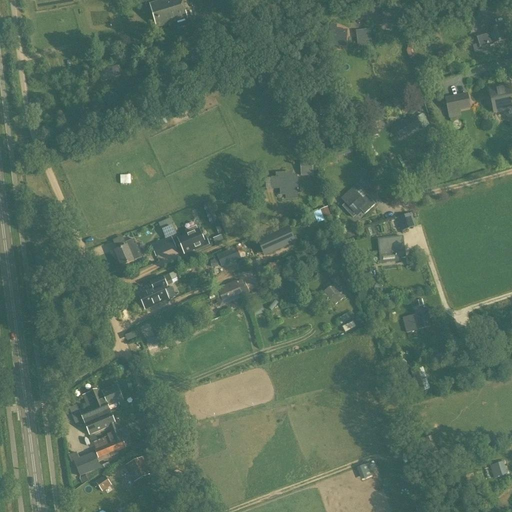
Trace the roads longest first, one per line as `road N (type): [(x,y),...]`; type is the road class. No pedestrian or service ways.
road 1 (track): [(191,511),(33,131),(13,0)]
road 2 (primary): [(39,511),(0,207)]
